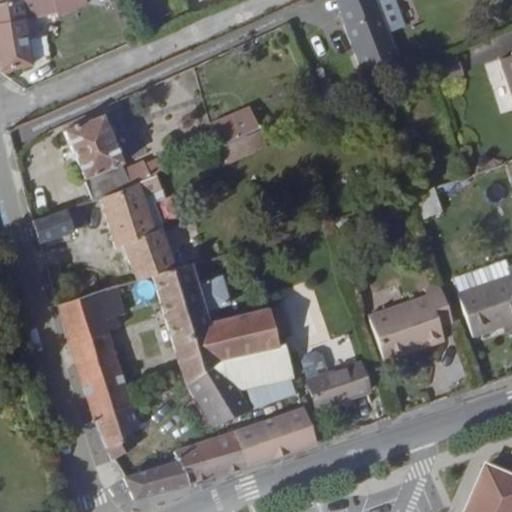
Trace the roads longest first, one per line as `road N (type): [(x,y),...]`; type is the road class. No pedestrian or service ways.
road 1 (residential): [(0,163),(96,511)]
road 2 (tertiary): [(200,511),(250,488),(511,405)]
road 3 (residential): [(0,116),(262,0)]
